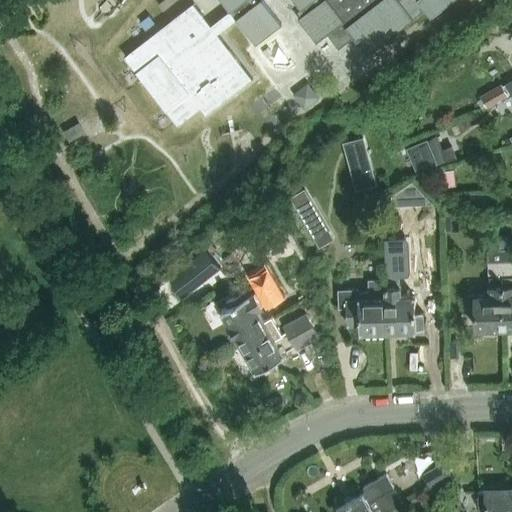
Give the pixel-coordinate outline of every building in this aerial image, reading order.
[(221,0),(231,12),(236,20),(256,45),(282,24),(262,0),(293,0),(304,14),(298,18),(317,42),(327,34),(339,49),(353,38),(368,56),(427,10),(433,18),(456,0),(221,0)] [(221,32),(236,20),(231,12),(215,24),(197,1),(129,54),(181,122),(204,105),(210,113),(256,78),(221,32)] [(502,82),(483,93),(490,106),(509,95),(502,82)] [(309,84),(294,95),(306,110),(321,99),(309,84)] [(79,123),(64,132),(70,142),(85,133),(79,123)] [(437,135),(407,148),(417,172),(438,164),(458,157),(453,146),(443,150),(437,135)] [(377,183),(364,137),(344,142),(357,189),(377,183)] [(456,186),(456,170),(440,170),(441,186),(456,186)] [(305,189),(291,197),(303,219),(317,211),(305,189)] [(328,255),(353,241),(341,220),(316,234),(328,255)] [(511,239),(507,235),(499,235),(500,248),(489,249),(489,261),(511,260),(511,271),(502,272),(505,327),(511,326),(511,239)] [(207,247),(188,262),(203,281),(222,266),(207,247)] [(408,258),(386,259),(385,259),(386,278),(387,296),(388,296),(389,330),(402,329),(402,334),(414,333),(414,329),(423,329),(423,311),(415,312),(414,295),(401,295),(400,273),(408,272),(408,258)] [(511,260),(489,261),(490,294),(468,294),(468,312),(476,312),(477,328),(505,327),(502,272),(511,271),(511,260)] [(347,307),(348,324),(360,324),(361,331),(389,330),(388,296),(387,296),(386,278),(370,279),(371,291),(361,291),(361,288),(338,289),(339,307),(347,307)] [(229,305),(221,310),(229,323),(227,324),(228,325),(226,326),(232,336),(234,335),(234,336),(235,337),(237,336),(264,320),(272,315),(280,311),(265,285),(249,294),(246,289),(227,301),(229,305)] [(272,315),(264,320),(237,336),(256,371),(288,352),(287,350),(295,346),(296,347),(318,333),(306,312),(283,325),(286,330),(282,332),(272,315)] [(436,449),(436,463),(424,471),(433,486),(451,476),(450,449),(436,449)] [(388,511),(391,510),(391,509),(404,501),(387,472),(360,487),(364,494),(337,509),(338,511),(388,511)] [(511,511),(511,487),(487,489),(487,491),(479,491),(479,508),(487,508),(487,511),(511,511)]
